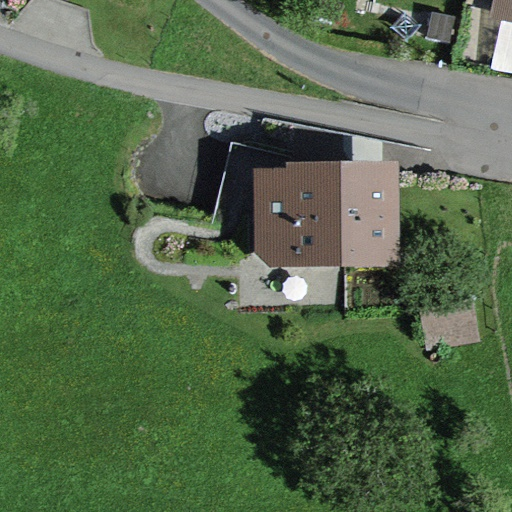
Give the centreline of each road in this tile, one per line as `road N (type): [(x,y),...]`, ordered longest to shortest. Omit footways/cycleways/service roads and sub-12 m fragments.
road 1 (residential): [(0,37),(113,76),(463,145),(511,137)]
road 2 (residential): [(511,120),(336,71),(210,0)]
